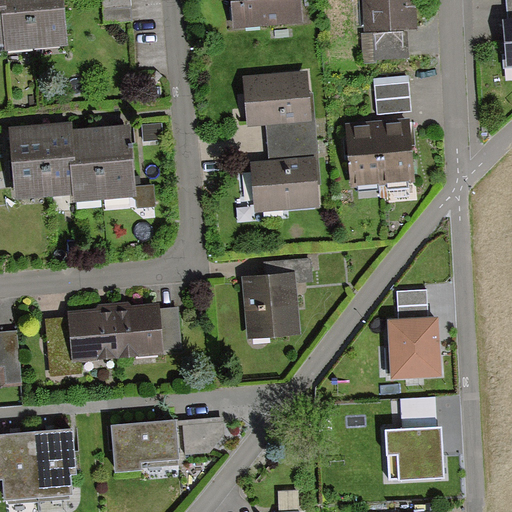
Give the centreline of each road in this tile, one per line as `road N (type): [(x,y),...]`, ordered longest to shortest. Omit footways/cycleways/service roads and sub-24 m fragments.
road 1 (residential): [(176,0),(194,221),(189,258),(161,271),(0,285)]
road 2 (residential): [(459,184),(198,511)]
road 3 (residential): [(459,184),(480,511)]
road 4 (residential): [(450,0),(459,184)]
